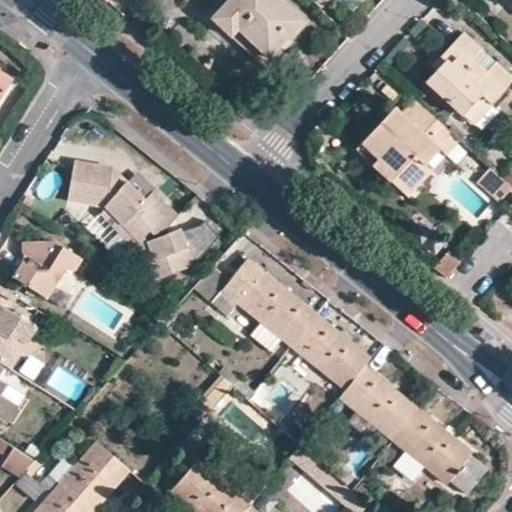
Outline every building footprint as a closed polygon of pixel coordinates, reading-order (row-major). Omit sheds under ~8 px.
[(281,32),(295,16),(278,0),(228,0),(211,19),(231,38),(238,31),(268,60),(279,49),(288,39),(281,32)] [(303,23),(295,16),(281,32),(288,39),(303,23)] [(261,67),(268,60),(238,31),(231,38),(261,67)] [(492,66),(484,74),(473,65),(481,56),(460,37),(451,47),(441,58),(446,62),(426,84),(470,126),(510,84),(492,66)] [(0,96),(11,80),(0,73),(0,96)] [(400,115),(386,131),(380,125),(372,133),(356,150),(404,195),(427,171),(420,165),(433,149),(425,140),(439,126),(414,101),(400,115)] [(400,115),(394,109),(380,125),(386,131),(400,115)] [(420,165),(427,171),(455,140),(439,126),(425,140),(433,149),(420,165)] [(76,159),(68,202),(104,209),(124,226),(145,193),(116,167),(76,159)] [(488,171),(475,185),(494,203),(508,189),(488,171)] [(146,232),(152,225),(156,229),(168,226),(180,212),(159,192),(152,200),(145,193),(124,226),(139,239),(146,232)] [(104,209),(98,216),(119,235),(124,226),(104,209)] [(150,257),(159,276),(198,260),(184,230),(182,225),(170,230),(149,239),(156,255),(150,257)] [(139,239),(124,226),(119,235),(131,248),(139,239)] [(156,255),(149,239),(146,232),(139,239),(131,248),(133,250),(141,261),(150,280),(159,276),(150,257),(156,255)] [(67,272),(67,255),(48,242),(46,245),(40,241),(18,242),(19,255),(26,258),(22,264),(19,262),(10,276),(49,301),(58,287),(50,282),(56,272),(67,272)] [(22,264),(26,258),(19,255),(15,260),(19,262),(22,264)] [(243,256),(217,287),(282,340),(288,344),(312,313),(243,256)] [(67,287),(67,272),(56,272),(50,282),(58,287),(67,287)] [(26,322),(6,309),(5,312),(0,308),(0,362),(1,364),(8,368),(17,354),(8,349),(15,339),(26,338),(26,322)] [(312,313),(288,344),(340,388),(360,363),(366,355),(312,313)] [(26,338),(15,339),(8,349),(17,354),(26,354),(26,338)] [(21,371),(35,379),(44,363),(30,355),(21,371)] [(0,390),(3,386),(0,383),(0,365),(1,364),(0,362),(0,422),(1,423),(12,406),(0,398),(0,390)] [(340,388),(334,395),(379,430),(388,438),(413,406),(366,368),(360,363),(340,388)] [(3,386),(0,390),(0,398),(12,406),(19,396),(3,386)] [(413,406),(388,438),(442,482),(446,478),(464,491),(482,468),(466,455),(468,451),(413,406)] [(87,511),(124,469),(92,440),(47,493),(68,511),(87,511)] [(21,477),(33,457),(14,446),(2,465),(21,477)] [(237,511),(244,504),(193,459),(166,488),(193,511),(237,511)] [(35,500),(45,489),(27,473),(17,484),(35,500)] [(68,511),(47,493),(29,511),(68,511)]
